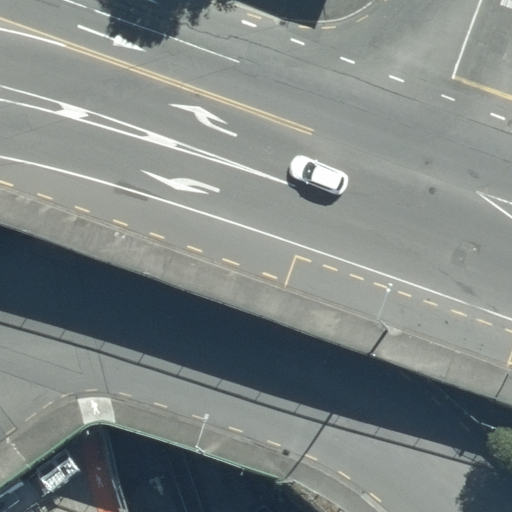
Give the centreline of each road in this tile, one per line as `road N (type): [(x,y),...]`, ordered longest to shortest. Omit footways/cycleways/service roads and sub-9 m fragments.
road 1 (unclassified): [(423,511),(285,401),(91,343),(0,330)]
road 2 (secondary): [(314,138),(149,138),(0,93)]
road 3 (secondary): [(67,0),(180,39),(314,138)]
road 4 (residential): [(415,176),(479,0)]
